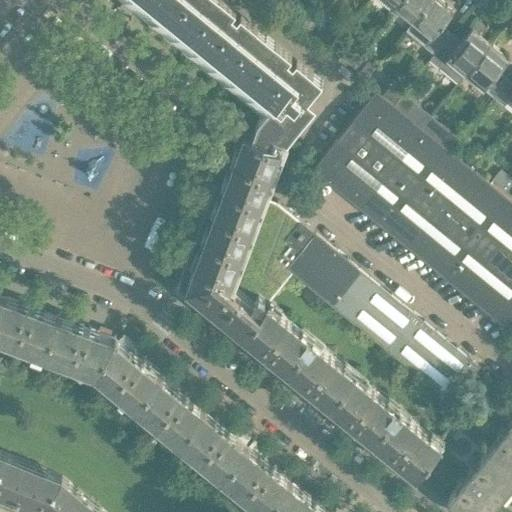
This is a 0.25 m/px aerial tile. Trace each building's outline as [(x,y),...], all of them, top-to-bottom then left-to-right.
[(227,0),(130,0),(144,12),(148,7),(156,14),(150,22),(262,112),(258,117),(252,133),(272,140),(275,133),(287,137),(316,102),(308,95),(323,77),(297,56),(293,61),(288,57),(292,52),(241,11),(237,15),(232,11),(236,7),(227,0)] [(410,33),(436,0),(398,0),(395,4),(413,19),(406,29),(410,33)] [(442,24),(452,11),(443,3),(445,2),(442,0),(436,0),(410,33),(434,52),(451,31),(442,24)] [(292,20),(299,25),(307,15),(300,10),(292,20)] [(307,15),(299,25),(306,31),(314,21),(307,15)] [(457,81),(465,71),(490,41),(471,26),(461,39),(451,31),(434,52),(429,58),(457,81)] [(508,56),(490,41),(465,71),(493,94),(507,77),(498,69),(508,56)] [(342,55),(349,61),(357,51),(351,46),(342,55)] [(357,51),(349,61),(356,67),(364,57),(357,51)] [(511,80),(507,77),(493,94),(503,102),(508,96),(511,99),(511,80)] [(511,321),(511,199),(490,181),(450,148),(436,137),(404,111),(393,102),(376,89),(313,166),(509,325),(511,321)] [(402,91),(393,102),(404,111),(413,99),(402,91)] [(445,126),(436,137),(450,148),(459,137),(445,126)] [(285,236),(300,218),(288,210),(285,205),(263,195),(267,182),(282,144),(272,140),(252,133),(244,130),(233,161),(230,169),(226,179),(187,284),(210,301),(243,330),(268,299),(293,268),(287,264),(300,248),(286,237),(285,236)] [(501,168),(493,178),(499,184),(507,174),(501,168)] [(511,177),(507,174),(499,184),(506,189),(511,181),(511,177)] [(285,236),(286,237),(300,248),(315,230),(300,218),(285,236)] [(478,362),(437,329),(315,230),(300,248),(287,264),(293,268),(451,397),(478,362)] [(59,313),(5,293),(0,305),(0,344),(41,360),(59,313)] [(312,334),(268,299),(243,330),(287,366),(312,334)] [(115,335),(59,313),(41,360),(90,379),(115,335)] [(356,370),(312,334),(287,366),(330,401),(356,370)] [(161,372),(115,335),(90,379),(129,411),(161,372)] [(399,405),(356,370),(330,401),(373,436),(399,405)] [(205,407),(161,372),(129,411),(173,446),(205,407)] [(442,440),(399,405),(373,436),(416,471),(442,440)] [(248,443),(205,407),(173,446),(216,482),(248,443)] [(511,417),(508,423),(487,448),(511,467),(511,417)] [(263,511),(291,478),(248,443),(216,482),(253,511),(263,511)] [(511,467),(487,448),(468,472),(447,497),(465,511),(487,511),(511,482),(511,467)] [(31,462),(0,449),(0,492),(16,499),(31,462)] [(62,475),(31,462),(16,499),(38,508),(45,511),(74,511),(88,496),(62,475)] [(332,511),(291,478),(263,511),(332,511)] [(107,511),(88,496),(74,511),(107,511)]
